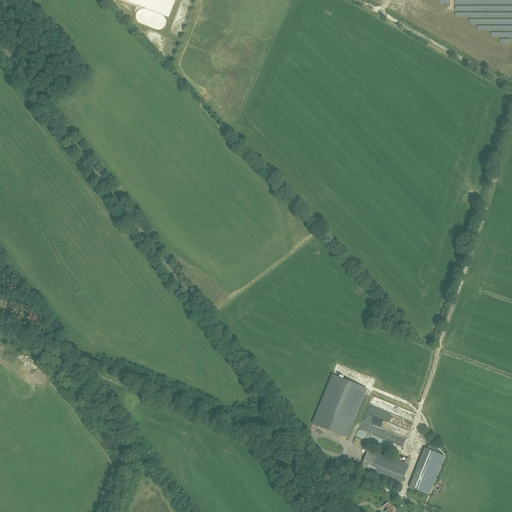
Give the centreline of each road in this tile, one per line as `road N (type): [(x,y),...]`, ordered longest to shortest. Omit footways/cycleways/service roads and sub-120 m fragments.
road 1 (unclassified): [(314,461),(0,44)]
road 2 (track): [(314,461),(0,333)]
road 3 (track): [(511,87),(358,0)]
road 4 (unclassified): [(428,507),(314,461)]
